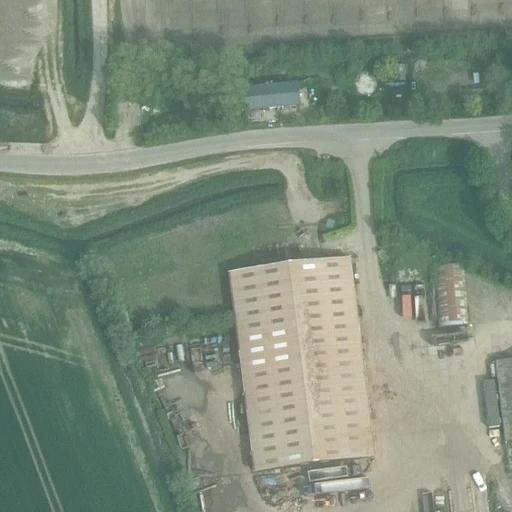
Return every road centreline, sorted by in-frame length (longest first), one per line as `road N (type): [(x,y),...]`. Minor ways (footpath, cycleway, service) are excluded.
road 1 (unclassified): [(0,165),(97,166),(511,125)]
road 2 (unknown): [(357,141),(379,335),(398,365),(438,398),(455,430),(467,511)]
road 3 (track): [(97,166),(97,0)]
